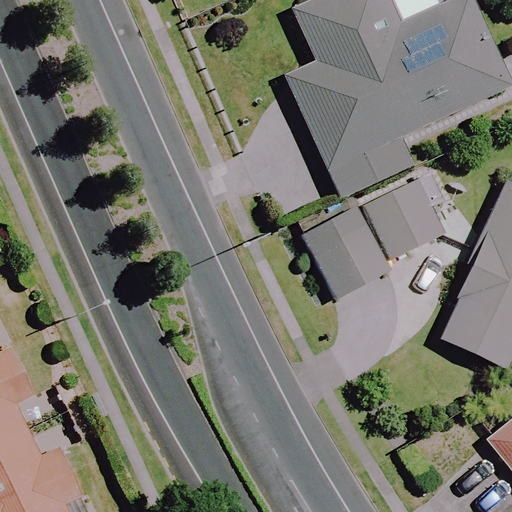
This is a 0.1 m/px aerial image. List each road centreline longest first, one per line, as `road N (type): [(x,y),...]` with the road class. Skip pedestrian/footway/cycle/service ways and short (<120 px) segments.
road 1 (secondary): [(85,0),(271,447),(312,511)]
road 2 (secondary): [(243,511),(130,317),(0,15)]
